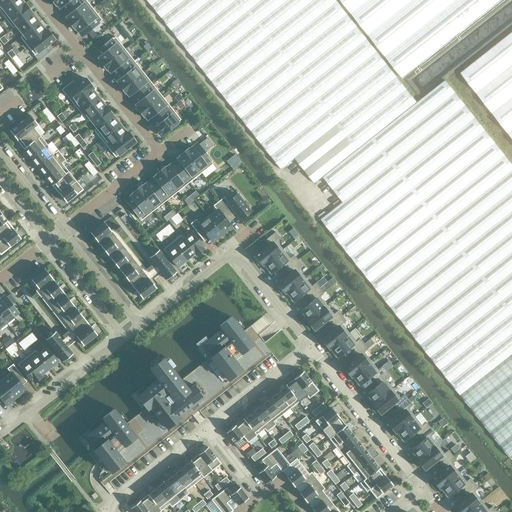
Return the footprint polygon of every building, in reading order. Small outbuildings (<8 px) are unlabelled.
[(22,0),(11,0),(0,9),(0,11),(6,19),(25,4),(22,1),(22,0)] [(0,0),(0,5),(1,7),(0,8),(0,9),(11,0),(0,0)] [(57,5),(63,12),(78,0),(53,0),(52,1),(56,5),(57,5)] [(78,0),(63,12),(66,17),(69,20),(68,21),(71,25),(92,8),(86,0),(78,0)] [(147,0),(281,169),(295,158),(315,183),(323,177),(343,202),(321,220),(510,458),(511,456),(511,163),(446,80),(417,103),(335,0),(147,0)] [(339,0),(402,79),(501,0),(339,0)] [(6,19),(13,28),(32,13),(25,4),(6,19)] [(78,31),(82,36),(102,20),(92,8),(71,25),(74,29),(75,28),(78,31)] [(20,37),(40,21),(36,16),(34,17),(32,13),(13,28),(16,26),(23,34),(20,36),(20,37)] [(20,37),(27,46),(47,30),(46,31),(43,27),(44,27),(40,21),(20,37)] [(54,39),(47,30),(27,46),(34,54),(34,55),(38,60),(49,51),(45,47),(54,39)] [(511,31),(461,73),(511,138),(511,31)] [(115,36),(95,53),(101,61),(100,61),(103,65),(125,49),(115,36)] [(100,37),(95,41),(99,47),(104,43),(100,37)] [(7,53),(11,58),(16,55),(11,49),(7,53)] [(107,69),(113,77),(134,60),(125,49),(103,65),(106,70),(107,69)] [(13,65),(8,59),(4,63),(8,69),(13,65)] [(113,77),(117,81),(119,84),(119,85),(122,89),(143,72),(134,60),(113,77)] [(13,74),(17,71),(13,65),(8,69),(13,74)] [(126,92),(132,100),(152,84),(143,72),(122,89),(125,93),(126,92)] [(66,94),(73,103),(93,88),(85,78),(77,85),(76,85),(72,81),(61,89),(66,95),(66,94)] [(132,100),(135,104),(138,108),(137,108),(140,113),(162,96),(152,84),(132,100)] [(93,88),(73,103),(80,112),(100,97),(95,91),(94,92),(92,89),(93,88)] [(145,116),(151,124),(171,107),(162,96),(140,113),(144,117),(145,116)] [(104,102),(100,97),(80,112),(87,121),(105,107),(103,103),(104,102)] [(178,102),(175,104),(179,109),(184,105),(180,100),(178,102)] [(42,111),(46,117),(50,113),(46,107),(42,111)] [(94,130),(113,115),(105,107),(87,121),(90,119),(97,128),(94,130)] [(151,124),(154,128),(160,136),(181,119),(171,107),(151,124)] [(57,116),(61,122),(66,118),(61,112),(57,116)] [(50,122),(55,119),(50,113),(46,117),(50,122)] [(10,131),(17,140),(37,124),(30,115),(10,131)] [(94,130),(101,139),(121,123),(116,118),(115,119),(113,115),(94,130)] [(73,123),(68,127),(73,132),(77,129),(73,123)] [(108,148),(128,132),(126,133),(124,130),(125,129),(121,123),(101,139),(108,148)] [(17,140),(24,149),(40,136),(34,127),(37,124),(17,140)] [(60,135),(65,131),(60,125),(56,129),(60,135)] [(208,136),(201,127),(195,132),(201,141),(208,136)] [(70,142),(74,138),(70,132),(65,136),(70,142)] [(135,142),(128,132),(108,148),(115,157),(120,154),(121,155),(126,151),(125,149),(135,142)] [(221,138),(216,132),(209,137),(214,143),(221,138)] [(78,143),(82,139),(78,134),(74,137),(78,143)] [(24,149),(31,158),(47,145),(40,136),(24,149)] [(74,138),(70,142),(74,147),(79,144),(74,138)] [(78,143),(82,148),(87,145),(82,139),(78,143)] [(197,144),(196,143),(189,149),(188,148),(184,152),(201,173),(213,163),(197,144)] [(47,145),(31,158),(38,167),(58,151),(58,150),(54,153),(47,145)] [(79,158),(83,155),(79,149),(74,152),(79,158)] [(38,167),(45,175),(65,160),(58,151),(38,167)] [(88,155),(92,161),(96,157),(92,152),(88,155)] [(173,162),(189,182),(201,173),(184,152),(180,155),(180,156),(173,162)] [(92,161),(96,166),(101,163),(96,157),(92,161)] [(45,175),(52,184),(69,171),(62,163),(66,160),(65,160),(45,175)] [(84,165),(88,170),(93,167),(88,161),(84,165)] [(189,182),(173,162),(173,163),(173,162),(165,168),(164,167),(160,170),(177,192),(189,182)] [(93,167),(88,170),(93,176),(97,172),(93,167)] [(150,180),(150,181),(165,201),(177,192),(160,170),(156,174),(157,174),(150,180)] [(52,184),(59,193),(76,180),(69,171),(52,184)] [(76,180),(59,193),(66,202),(83,189),(76,180)] [(165,201),(150,181),(149,181),(142,187),(141,186),(137,189),(154,210),(165,201)] [(126,199),(126,200),(142,220),(154,210),(137,189),(133,192),(133,193),(126,199)] [(195,189),(184,198),(188,203),(199,194),(195,189)] [(234,212),(237,215),(240,219),(250,211),(242,201),(244,199),(239,194),(237,195),(237,194),(228,201),(224,196),(218,201),(230,215),(234,212)] [(216,210),(208,217),(222,234),(231,227),(225,219),(230,215),(218,201),(213,205),(216,210)] [(149,279),(159,270),(149,257),(150,256),(120,218),(125,214),(125,213),(120,217),(116,213),(121,209),(120,208),(104,221),(90,232),(100,246),(111,259),(121,272),(132,285),(142,298),(156,288),(149,279)] [(171,218),(176,225),(183,220),(177,213),(171,218)] [(222,234),(208,217),(199,224),(196,219),(190,224),(204,241),(202,238),(206,234),(212,242),(222,234)] [(6,220),(0,225),(0,240),(14,229),(6,220)] [(174,231),(169,224),(162,229),(167,236),(174,231)] [(21,238),(14,229),(0,240),(0,253),(0,254),(21,238)] [(167,236),(162,229),(155,235),(161,241),(167,236)] [(180,235),(194,253),(196,255),(203,249),(202,247),(203,246),(192,232),(184,239),(181,235),(180,235)] [(263,265),(280,252),(273,243),(280,237),(276,232),(265,241),(268,245),(255,256),(263,265)] [(186,260),(194,253),(180,235),(172,242),(186,260)] [(177,267),(186,260),(172,242),(163,249),(177,267)] [(166,279),(176,272),(158,250),(150,256),(149,257),(159,270),(166,279)] [(287,261),(280,252),(263,265),(264,264),(267,268),(266,268),(269,273),(271,272),(271,273),(283,264),(287,269),(298,260),(294,255),(287,261)] [(277,284),(285,293),(302,279),(295,271),(302,265),(298,260),(287,269),(290,273),(277,284)] [(65,345),(76,336),(83,345),(97,334),(86,321),(76,308),(65,295),(55,281),(44,268),(31,279),(14,292),(15,293),(20,289),(23,294),(18,298),(23,294),(54,332),(55,331),(62,340),(65,345)] [(302,279),(285,293),(286,292),(289,295),(288,296),(291,301),(293,300),(293,301),(305,292),(309,297),(320,288),(316,283),(309,288),(302,279)] [(306,321),(307,321),(324,307),(317,298),(324,293),(320,288),(309,297),(313,301),(301,311),(300,312),(304,317),(305,316),(308,319),(306,321)] [(4,296),(0,298),(0,314),(6,322),(18,313),(4,296)] [(324,307),(307,321),(314,330),(327,320),(331,324),(342,316),(338,311),(331,316),(324,307)] [(264,359),(253,344),(230,316),(219,325),(222,328),(198,347),(207,359),(180,380),(162,358),(149,368),(158,379),(136,396),(146,408),(125,424),(113,409),(102,417),(105,421),(81,440),(91,453),(94,450),(111,472),(116,477),(265,360),(264,359)] [(342,316),(331,324),(335,329),(321,340),(329,349),(346,335),(339,326),(346,321),(342,316)] [(65,345),(62,340),(55,331),(54,332),(45,339),(63,361),(72,354),(65,345)] [(25,338),(30,344),(37,339),(31,333),(25,338)] [(353,344),(346,335),(329,349),(330,348),(333,351),(332,352),(336,357),(337,356),(337,357),(349,348),(353,352),(364,344),(360,339),(353,344)] [(7,337),(2,341),(7,347),(12,343),(7,337)] [(23,350),(30,344),(25,338),(18,343),(23,350)] [(17,350),(14,346),(12,344),(7,347),(5,349),(11,356),(17,350)] [(353,352),(357,357),(343,367),(351,377),(368,363),(361,354),(368,349),(364,344),(353,352)] [(35,350),(49,368),(58,361),(47,347),(38,354),(35,350)] [(26,357),(40,375),(49,368),(35,350),(26,357)] [(42,377),(40,375),(26,357),(17,364),(31,382),(33,381),(34,383),(42,377)] [(375,372),(368,363),(351,377),(352,376),(355,379),(354,380),(358,385),(359,384),(360,385),(371,376),(375,380),(386,372),(382,367),(375,372)] [(25,390),(21,385),(19,382),(23,379),(26,382),(27,381),(13,364),(7,368),(10,373),(2,380),(16,397),(25,390)] [(294,378),(309,398),(318,391),(303,371),(294,378)] [(375,380),(379,385),(367,394),(368,395),(366,396),(370,401),(371,400),(374,403),(373,404),(373,405),(390,391),(383,382),(390,377),(386,372),(375,380)] [(285,385),(299,402),(307,395),(309,398),(294,378),(285,385)] [(2,380),(0,381),(0,397),(6,405),(16,397),(2,380)] [(277,392),(290,408),(299,402),(285,385),(277,392)] [(373,405),(380,414),(393,404),(397,408),(408,400),(404,395),(397,400),(390,391),(373,405)] [(282,415),(290,408),(277,392),(268,398),(282,415)] [(260,405),(275,425),(276,424),(273,421),(282,415),(268,398),(260,405)] [(397,408),(401,413),(388,423),(395,433),(412,419),(405,410),(412,405),(408,400),(397,408)] [(320,412),(326,407),(322,403),(317,407),(320,412)] [(267,431),(275,425),(260,405),(252,412),(267,431)] [(320,412),(317,407),(311,412),(315,416),(320,412)] [(315,421),(322,430),(339,417),(332,408),(315,421)] [(243,419),(256,435),(264,429),(267,431),(252,412),(243,419)] [(305,416),(300,421),(303,425),(309,421),(305,416)] [(322,430),(329,438),(346,425),(339,417),(322,430)] [(248,442),(256,435),(243,419),(235,425),(248,442)] [(419,428),(412,419),(395,433),(397,432),(399,435),(398,436),(402,441),(403,440),(404,441),(415,431),(419,436),(430,427),(426,422),(419,428)] [(298,430),(303,425),(300,421),(294,425),(298,430)] [(239,449),(248,442),(235,425),(226,432),(239,449)] [(329,438),(336,447),(352,434),(346,425),(329,438)] [(434,432),(430,427),(419,436),(423,441),(411,450),(412,451),(411,452),(414,457),(416,456),(418,459),(417,460),(434,447),(427,438),(434,432)] [(289,430),(284,435),(287,439),(293,435),(289,430)] [(301,437),(306,443),(310,439),(306,434),(301,437)] [(352,434),(336,447),(342,455),(359,442),(352,434)] [(287,439),(284,435),(278,439),(282,444),(287,439)] [(277,444),(273,439),(268,444),(271,448),(277,444)] [(313,442),(308,446),(313,451),(317,448),(313,442)] [(359,442),(342,455),(349,463),(346,466),(366,451),(359,442)] [(303,453),(307,449),(302,443),(297,446),(303,453)] [(212,470),(220,463),(207,447),(198,454),(212,470)] [(434,447),(417,460),(424,470),(438,459),(441,464),(452,455),(448,450),(441,456),(434,447)] [(260,457),(265,453),(262,448),(256,453),(260,457)] [(275,476),(275,475),(269,468),(275,464),(281,471),(289,465),(290,465),(289,464),(276,448),(261,460),(266,466),(258,473),(266,483),(275,476)] [(313,451),(317,457),(321,453),(317,448),(313,451)] [(366,451),(346,466),(353,475),(372,459),(366,451)] [(251,457),(254,462),(260,457),(256,453),(251,457)] [(203,477),(212,470),(198,454),(190,460),(203,477)] [(445,469),(432,479),(439,488),(456,475),(449,466),(456,460),(452,455),(441,464),(445,469)] [(296,458),(289,464),(290,465),(289,465),(295,471),(287,478),(294,486),(311,472),(309,474),(296,458)] [(321,463),(326,469),(331,465),(326,459),(321,463)] [(359,483),(360,483),(379,468),(372,459),(353,475),(356,473),(362,480),(359,483)] [(195,484),(203,477),(190,460),(182,467),(195,484)] [(320,465),(315,460),(311,463),(315,469),(320,465)] [(320,475),(324,471),(320,465),(315,469),(320,475)] [(187,490),(195,484),(182,467),(173,474),(188,493),(189,493),(187,490)] [(360,483),(366,491),(386,476),(379,468),(360,483)] [(330,469),(328,471),(325,472),(330,478),(334,474),(330,469)] [(299,493),(306,502),(324,488),(311,472),(294,486),(294,487),(302,480),(307,487),(299,493)] [(180,500),(188,493),(173,474),(165,480),(180,500)] [(330,478),(334,484),(339,480),(334,474),(330,478)] [(439,488),(439,489),(441,488),(443,491),(442,492),(446,497),(447,496),(448,497),(460,487),(463,492),(474,483),(470,478),(463,484),(456,475),(439,488)] [(386,476),(366,491),(366,492),(369,489),(376,498),(393,485),(386,476)] [(226,477),(220,481),(224,485),(229,481),(226,477)] [(171,507),(180,500),(165,480),(156,487),(171,507)] [(218,490),(224,485),(220,481),(215,485),(218,490)] [(344,482),(339,485),(344,491),(348,487),(344,482)] [(478,488),(474,483),(463,492),(467,497),(454,507),(457,511),(466,511),(478,503),(471,494),(478,488)] [(171,507),(156,487),(148,494),(161,511),(169,504),(171,507)] [(229,511),(232,510),(226,502),(233,497),(239,505),(248,498),(239,487),(231,494),(226,488),(211,499),(220,511),(229,511)] [(324,488),(306,502),(314,496),(319,503),(312,509),(314,511),(325,511),(334,506),(322,490),(324,488)] [(209,490),(203,494),(207,499),(212,494),(209,490)] [(340,500),(345,497),(340,491),(336,495),(340,500)] [(353,493),(348,496),(353,502),(357,499),(353,493)] [(158,511),(161,511),(148,494),(139,501),(148,511),(158,511)] [(345,506),(349,503),(345,497),(340,500),(345,506)] [(202,499),(197,504),(200,508),(206,504),(202,499)] [(353,502),(357,508),(362,504),(357,499),(353,502)] [(133,511),(148,511),(139,501),(130,508),(133,511)] [(466,511),(495,511),(496,511),(492,506),(485,511),(478,503),(466,511)]
